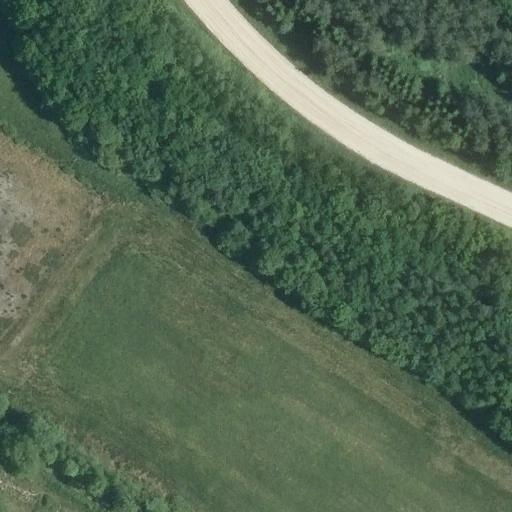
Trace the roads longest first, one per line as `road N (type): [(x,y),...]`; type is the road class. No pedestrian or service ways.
road 1 (track): [(511,207),(348,131),(256,58),(206,0)]
road 2 (track): [(104,511),(0,442)]
